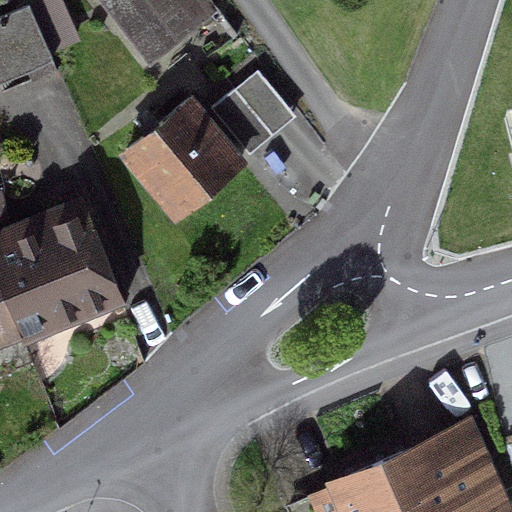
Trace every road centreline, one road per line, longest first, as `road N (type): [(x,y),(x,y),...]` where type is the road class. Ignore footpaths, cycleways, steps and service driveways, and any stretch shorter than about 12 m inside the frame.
road 1 (residential): [(437,309),(329,366),(186,411)]
road 2 (residential): [(377,231),(186,411)]
road 3 (residential): [(465,0),(377,231)]
road 4 (residential): [(157,428),(17,511)]
